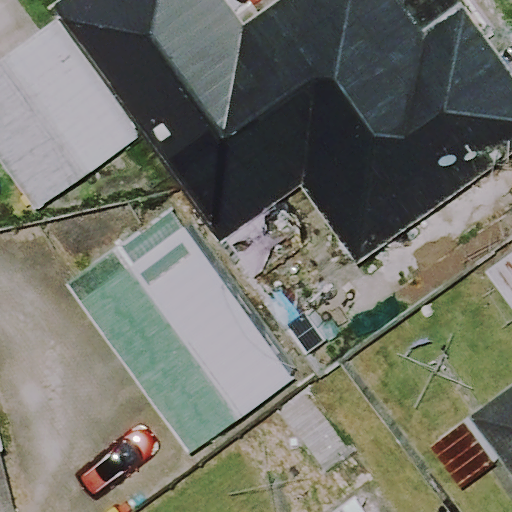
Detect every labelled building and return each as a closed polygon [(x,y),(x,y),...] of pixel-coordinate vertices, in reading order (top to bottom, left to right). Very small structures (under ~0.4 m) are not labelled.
[(274,0),(266,7),(261,0),(84,0),(245,224),(322,169),(377,246),(511,150),(511,22),(496,0),(465,0),(446,14),(435,0),(274,0)] [(67,8),(0,55),(0,123),(52,196),(151,125),(67,8)] [(309,363),(189,193),(83,268),(203,437),(309,363)] [(511,249),(502,256),(511,270),(511,249)] [(0,511),(39,511),(0,346),(0,511)] [(511,382),(489,400),(511,431),(511,382)] [(395,511),(372,480),(326,511),(395,511)]
